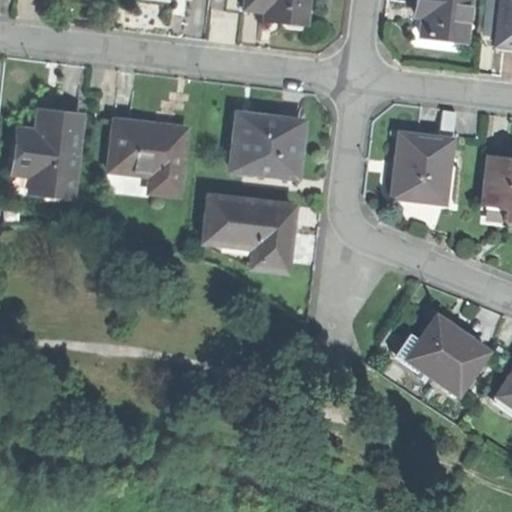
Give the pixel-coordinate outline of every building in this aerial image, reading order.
[(245,0),(244,10),(265,13),(265,19),(278,20),(304,23),(306,0),(245,0)] [(470,0),(416,0),(415,14),(423,15),(420,36),(465,41),(470,0)] [(511,0),(501,0),(496,45),(511,47),(511,0)] [(28,192),(71,197),(80,118),(56,116),(37,113),(35,131),(17,129),(12,173),(30,175),(28,192)] [(235,133),(231,169),(288,175),(290,161),(298,162),(303,124),(275,121),(252,118),(250,134),(235,133)] [(112,120),(106,171),(155,177),(153,193),(176,196),(184,129),(145,124),(112,120)] [(399,162),(396,197),(417,200),(443,202),(449,140),(396,135),(393,162),(399,162)] [(486,154),(482,206),(505,208),(503,224),(511,224),(511,156),(504,156),(486,154)] [(389,197),(396,197),(399,162),(393,162),(389,197)] [(153,198),(153,193),(155,177),(106,171),(104,192),(153,198)] [(293,207),(210,197),(205,240),(254,246),(252,266),(286,270),(290,240),(293,207)] [(503,227),(503,224),(505,208),(482,206),(480,225),(503,227)] [(204,245),(252,266),(254,246),(205,240),(204,245)] [(406,357),(457,394),(488,352),(460,331),(436,315),(406,357)] [(323,337),(311,336),(309,362),(321,363),(323,337)] [(511,373),(497,395),(511,405),(511,373)]
